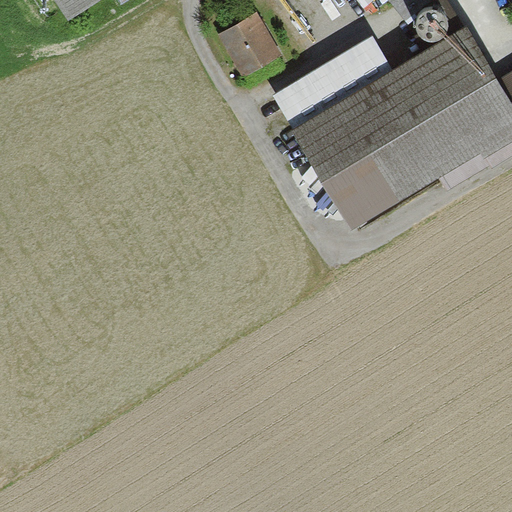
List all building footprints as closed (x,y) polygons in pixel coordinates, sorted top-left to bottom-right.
[(53,0),(68,22),(100,0),(53,0)] [(355,0),(364,10),(376,0),(355,0)] [(386,0),(405,22),(432,0),(386,0)] [(282,56),(258,13),(220,34),(245,78),(282,56)] [(511,71),(499,80),(467,27),(394,72),(295,131),(292,133),(352,231),(439,178),(447,191),(489,165),(490,166),(511,152),(511,71)] [(295,131),(394,72),(372,36),(273,96),(295,131)]
